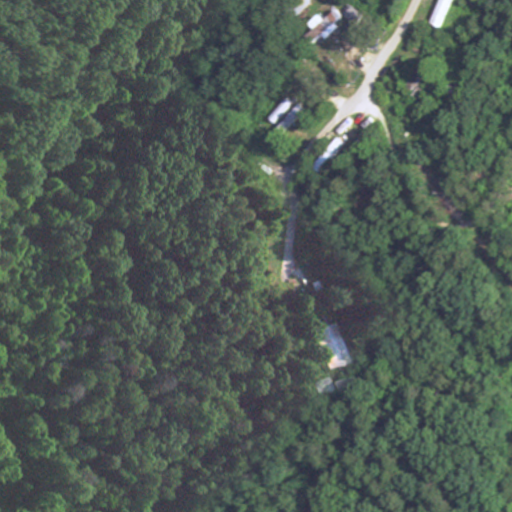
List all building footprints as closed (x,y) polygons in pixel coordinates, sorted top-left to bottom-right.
[(447,0),(435,26),(447,31),(461,0),(447,0)] [(367,18),(356,7),(347,17),(341,11),(331,23),(325,18),(314,30),(329,43),(350,19),(359,27),(367,18)] [(310,110),(302,105),(282,138),(290,142),(310,110)] [(322,170),(331,176),(350,146),(340,140),(322,170)] [(309,332),(322,372),(342,365),(329,325),(309,332)] [(348,394),(345,380),(327,383),(330,398),(348,394)]
